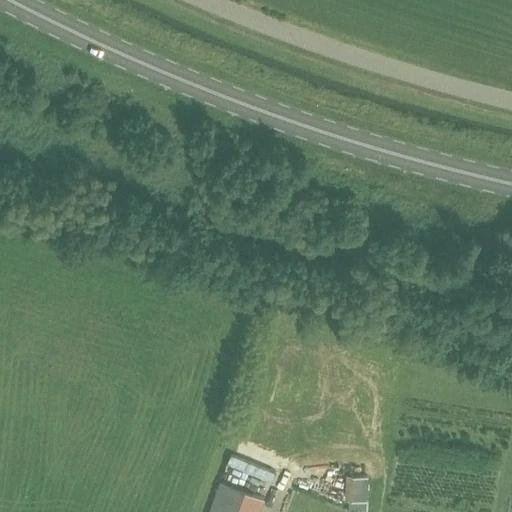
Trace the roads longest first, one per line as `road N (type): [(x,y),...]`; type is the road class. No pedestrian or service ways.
road 1 (primary): [(511,185),(279,118),(9,0)]
road 2 (unclassified): [(511,102),(430,83),(200,0)]
